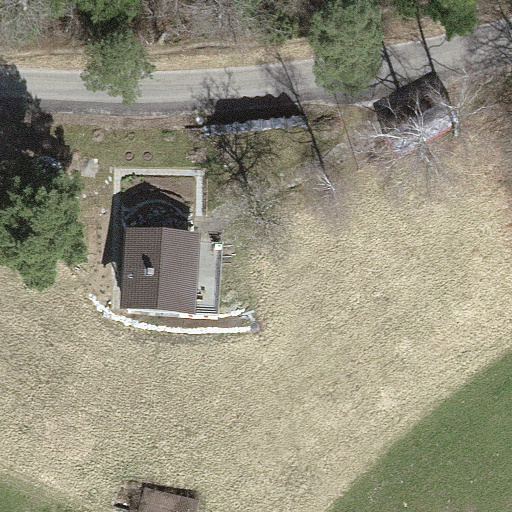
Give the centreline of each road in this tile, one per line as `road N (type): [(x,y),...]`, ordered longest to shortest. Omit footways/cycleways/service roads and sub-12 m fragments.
road 1 (unclassified): [(511,46),(219,98),(0,86)]
road 2 (track): [(452,61),(388,125),(243,193)]
